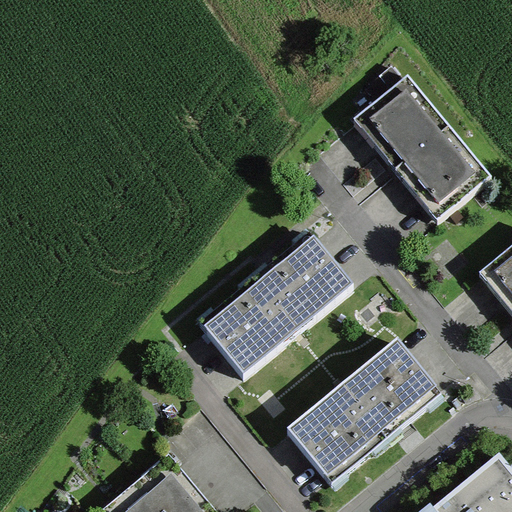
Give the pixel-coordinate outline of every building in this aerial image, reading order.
[(493,183),(407,79),(351,125),(437,229),(493,183)] [(360,293),(311,235),(196,330),(245,388),(360,293)] [(511,251),(479,280),(511,319),(511,251)] [(443,398),(397,343),(283,436),(330,492),(443,398)] [(217,511),(169,453),(96,511),(217,511)] [(511,511),(511,475),(500,461),(439,511),(511,511)]
